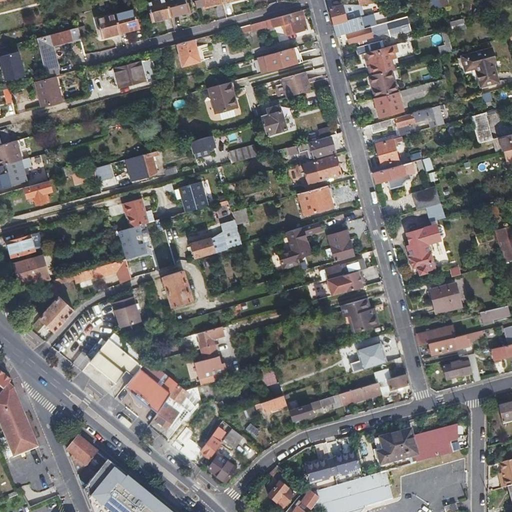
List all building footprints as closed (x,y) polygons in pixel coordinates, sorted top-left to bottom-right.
[(171,17),(166,0),(159,0),(148,3),(153,22),(171,17)] [(186,0),(166,0),(171,17),(189,12),(186,0)] [(329,9),(334,25),(360,18),(365,17),(361,6),(343,6),(329,9)] [(134,9),(115,14),(121,33),(139,28),(134,9)] [(307,29),(302,10),(239,26),(241,32),(251,29),(252,31),(267,27),(268,28),(284,24),(287,34),(307,29)] [(121,33),(115,14),(97,19),(97,21),(102,38),(121,33)] [(390,32),(389,33),(390,36),(410,31),(406,17),(387,22),(390,32)] [(360,18),(334,25),(334,26),(336,36),(340,35),(363,28),(360,18)] [(462,30),(459,20),(445,24),(446,26),(448,34),(462,30)] [(363,28),(340,35),(343,45),(357,41),(361,40),(389,33),(390,32),(387,22),(363,28)] [(86,35),(83,25),(77,27),(80,37),(86,35)] [(34,38),(45,78),(60,74),(52,46),(80,38),(80,37),(77,27),(34,38)] [(442,33),(435,35),(438,44),(445,42),(442,33)] [(196,46),(194,38),(177,43),(183,66),(204,60),(199,46),(196,46)] [(355,48),(357,56),(367,53),(382,49),(380,42),(355,48)] [(368,75),(369,76),(392,70),(393,68),(391,59),(400,56),(396,45),(382,49),(367,53),(370,65),(367,66),(370,74),(368,75)] [(300,62),(295,47),(293,47),(258,57),(247,60),(251,75),(261,73),(297,63),(300,62)] [(492,48),(462,57),(466,71),(477,67),(482,86),(497,81),(492,63),(495,62),(492,48)] [(0,75),(2,83),(24,77),(18,52),(0,56),(0,75)] [(143,80),(138,62),(112,69),(117,87),(143,80)] [(375,98),(397,92),(398,92),(392,70),(369,76),(375,98)] [(286,96),(311,89),(307,71),(281,78),(286,96)] [(56,77),(36,82),(43,107),(63,102),(56,77)] [(177,96),(173,80),(167,82),(171,97),(177,96)] [(237,106),(230,81),(208,87),(215,112),(237,106)] [(436,87),(435,81),(400,91),(402,96),(436,87)] [(12,89),(5,91),(8,103),(15,101),(12,89)] [(375,98),(374,98),(380,118),(403,112),(397,92),(375,98)] [(491,101),(488,92),(480,95),(482,103),(491,101)] [(277,103),(258,108),(261,121),(264,129),(265,134),(285,128),(281,112),(279,112),(277,103)] [(438,107),(430,109),(436,126),(443,125),(438,107)] [(394,119),(399,137),(413,133),(411,124),(428,119),(431,128),(436,126),(430,109),(394,119)] [(476,144),(489,140),(481,114),(469,117),(476,144)] [(383,122),(371,125),(373,133),(385,129),(383,122)] [(331,134),(336,133),(334,126),(320,130),(322,137),(331,134)] [(511,148),(511,133),(499,138),(502,152),(503,152),(511,148)] [(335,151),(331,134),(322,137),(283,148),(285,154),(289,153),(289,154),(307,149),(310,157),(335,151)] [(212,135),(191,141),(193,152),(215,146),(212,135)] [(399,139),(377,145),(382,165),(398,161),(395,147),(397,147),(397,144),(400,142),(399,139)] [(0,144),(0,165),(18,161),(13,141),(0,144)] [(231,162),(257,155),(253,144),(228,151),(231,162)] [(511,162),(511,148),(503,152),(507,164),(511,162)] [(142,155),(148,175),(156,172),(152,155),(159,154),(158,150),(142,155)] [(420,152),(408,155),(409,162),(421,158),(420,152)] [(140,177),(148,175),(142,155),(139,155),(129,158),(130,161),(135,160),(140,177)] [(336,155),(316,160),(303,164),(308,182),(321,179),(342,174),(336,155)] [(422,159),(425,171),(433,169),(429,157),(422,159)] [(0,165),(0,188),(15,185),(12,177),(8,177),(6,171),(14,168),(31,164),(29,158),(18,161),(0,165)] [(422,160),(415,162),(418,172),(425,171),(422,160)] [(412,163),(373,173),(376,185),(386,182),(385,179),(388,177),(392,189),(405,186),(404,184),(407,181),(412,179),(410,174),(415,173),(412,163)] [(63,168),(65,176),(76,173),(81,171),(78,164),(63,168)] [(96,173),(97,177),(107,175),(105,165),(95,168),(96,173)] [(164,168),(165,174),(176,171),(174,165),(164,168)] [(223,184),(228,183),(222,165),(217,166),(223,184)] [(8,177),(12,177),(16,175),(14,168),(6,171),(8,177)] [(77,179),(96,173),(95,168),(81,171),(76,173),(77,179)] [(436,171),(428,172),(429,181),(437,180),(436,171)] [(50,180),(25,187),(27,198),(34,196),(37,205),(49,201),(47,192),(52,191),(50,180)] [(185,211),(208,205),(201,181),(179,187),(184,203),(182,204),(185,211)] [(333,205),(328,184),(299,192),(305,213),(333,205)] [(426,209),(441,205),(440,203),(436,187),(430,189),(412,194),(417,211),(426,209)] [(122,203),(128,228),(152,221),(149,210),(144,211),(140,198),(122,203)] [(445,219),(444,217),(441,205),(426,209),(430,223),(445,219)] [(244,209),(234,211),(236,224),(247,222),(244,209)] [(237,227),(235,220),(224,223),(226,231),(229,230),(235,247),(242,245),(236,228),(237,227)] [(322,228),(320,220),(289,230),(295,250),(280,254),(284,268),(301,263),(299,258),(313,254),(306,234),(322,228)] [(418,266),(420,275),(426,273),(426,271),(435,269),(428,245),(440,241),(439,239),(442,237),(443,236),(440,228),(438,227),(437,228),(435,225),(406,234),(409,245),(406,246),(413,267),(418,266)] [(511,237),(508,227),(493,232),(505,261),(511,259),(511,237)] [(337,260),(357,255),(348,228),(329,233),(337,260)] [(18,237),(7,241),(11,257),(34,250),(30,234),(18,237)] [(210,237),(191,243),(195,257),(215,251),(210,237)] [(43,255),(13,264),(19,283),(31,280),(32,284),(49,278),(43,255)] [(342,274),(358,269),(366,267),(363,257),(334,266),(337,275),(342,274)] [(73,274),(75,279),(76,283),(116,271),(121,283),(126,280),(132,279),(126,258),(102,265),(73,274)] [(449,270),(451,277),(459,275),(458,268),(449,270)] [(347,291),(363,286),(358,269),(342,274),(347,291)] [(163,277),(162,277),(173,307),(193,299),(183,270),(163,277)] [(54,281),(57,284),(75,279),(73,274),(52,280),(54,281)] [(337,275),(327,278),(332,295),(347,291),(342,274),(337,275)] [(284,290),(280,276),(275,278),(279,291),(284,290)] [(291,289),(304,285),(302,279),(289,283),(291,289)] [(32,300),(42,308),(60,287),(57,284),(54,281),(45,292),(32,300)] [(455,284),(431,291),(437,313),(461,306),(455,284)] [(134,296),(113,303),(122,328),(143,320),(134,296)] [(41,317),(55,331),(73,310),(59,297),(41,317)] [(350,332),(379,324),(376,313),(373,314),(368,298),(348,304),(343,305),(350,332)] [(510,315),(507,306),(480,312),(483,325),(494,322),(493,319),(510,315)] [(507,345),(511,343),(511,325),(503,328),(505,336),(507,345)] [(453,326),(415,335),(418,346),(422,345),(429,343),(447,339),(453,337),(461,335),(460,329),(459,328),(454,329),(453,326)] [(472,326),(460,329),(461,335),(468,334),(470,333),(472,333),(474,332),(472,326)] [(225,335),(222,327),(195,335),(196,339),(199,338),(200,342),(204,360),(196,363),(199,372),(200,372),(202,378),(228,370),(226,363),(223,364),(221,356),(218,356),(214,339),(225,335)] [(482,330),(474,332),(472,333),(473,337),(474,339),(483,337),(482,330)] [(114,332),(109,338),(142,366),(148,359),(147,358),(139,352),(123,339),(114,332)] [(456,349),(470,345),(469,340),(468,334),(461,335),(453,337),(456,349)] [(195,335),(183,339),(184,344),(196,341),(196,339),(195,335)] [(431,355),(456,349),(453,337),(447,339),(429,343),(431,355)] [(151,406),(159,412),(172,394),(139,368),(142,366),(109,338),(90,361),(115,383),(126,370),(134,376),(126,386),(132,390),(139,403),(151,406)] [(364,368),(387,360),(381,341),(358,348),(364,368)] [(507,356),(511,354),(511,343),(507,345),(491,349),(493,359),(500,357),(507,356)] [(474,381),(479,380),(474,353),(468,354),(472,372),(474,381)] [(468,354),(459,357),(461,362),(442,368),(445,379),(472,372),(468,354)] [(139,368),(172,394),(180,384),(148,359),(142,366),(139,368)] [(407,372),(405,365),(391,369),(392,372),(394,376),(407,372)] [(8,383),(10,380),(0,371),(0,386),(1,387),(3,389),(8,383)] [(394,376),(392,372),(377,377),(378,381),(394,376)] [(410,383),(407,372),(394,376),(378,381),(381,392),(410,383)] [(381,392),(378,381),(353,389),(346,391),(340,393),(343,407),(382,395),(381,392)] [(280,382),(272,385),(275,393),(283,390),(280,382)] [(14,387),(8,383),(3,389),(0,392),(0,424),(13,457),(38,446),(18,398),(14,387)] [(202,401),(200,386),(186,390),(180,384),(172,394),(159,412),(154,418),(168,428),(170,426),(184,408),(192,413),(202,401)] [(335,410),(343,407),(340,393),(291,409),(294,421),(314,414),(314,411),(333,405),(335,410)] [(284,394),(268,399),(255,404),(256,407),(262,405),(264,411),(287,404),(284,394)] [(511,402),(498,407),(504,424),(511,422),(511,402)] [(170,426),(176,430),(177,428),(184,420),(186,420),(188,418),(191,414),(192,413),(184,408),(170,426)] [(171,444),(192,461),(200,451),(202,448),(183,434),(193,422),(188,418),(186,420),(184,420),(177,428),(181,432),(171,444)] [(414,444),(411,444),(413,449),(447,440),(455,438),(453,425),(412,437),(414,444)] [(200,451),(209,459),(221,443),(223,441),(220,439),(225,432),(219,427),(202,448),(200,451)] [(227,448),(239,433),(233,428),(223,441),(221,443),(227,448)] [(260,428),(253,432),(262,446),(268,443),(260,428)] [(413,462),(451,451),(447,440),(413,449),(411,444),(407,431),(371,442),(378,465),(411,456),(413,462)] [(77,474),(83,489),(108,460),(79,437),(67,450),(72,454),(70,457),(73,465),(77,474)] [(355,452),(333,458),(337,474),(341,475),(359,470),(355,452)] [(237,468),(219,454),(209,466),(219,474),(217,476),(225,483),(237,468)] [(511,459),(501,463),(503,473),(500,473),(502,480),(501,481),(503,488),(509,487),(511,485),(511,459)] [(334,475),(329,460),(325,461),(329,477),(334,475)] [(329,477),(325,461),(304,467),(309,484),(328,479),(329,477)] [(285,475),(276,467),(267,476),(278,485),(285,475)] [(362,477),(336,484),(308,492),(309,493),(317,499),(333,511),(359,511),(364,506),(391,498),(383,471),(362,477)] [(94,509),(91,508),(92,511),(116,511),(138,485),(127,476),(112,495),(100,506),(94,509)] [(138,485),(116,511),(148,511),(151,510),(158,501),(138,485)] [(293,496),(278,485),(268,499),(275,505),(276,504),(283,509),(293,496)] [(293,511),(308,511),(311,508),(317,499),(309,493),(301,503),(297,507),(293,511)] [(333,511),(317,499),(311,508),(316,511),(333,511)]
